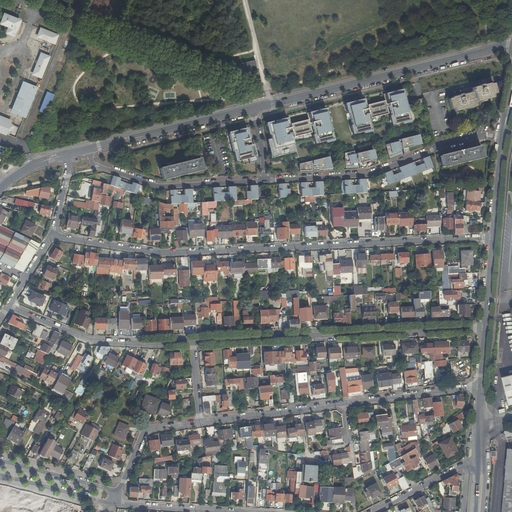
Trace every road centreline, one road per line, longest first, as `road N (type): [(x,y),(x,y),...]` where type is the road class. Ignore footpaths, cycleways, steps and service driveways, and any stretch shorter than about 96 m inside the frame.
road 1 (residential): [(51,235),(159,252),(487,236)]
road 2 (residential): [(193,342),(483,328)]
road 3 (residential): [(501,138),(444,144),(367,174),(264,180)]
road 4 (tertiary): [(468,55),(252,109)]
road 5 (residential): [(8,305),(90,341),(193,342)]
road 6 (residential): [(78,152),(163,185),(264,180)]
road 7 (tertiary): [(252,109),(78,152)]
road 8 (residential): [(344,402),(200,421)]
road 9 (residential): [(480,384),(344,402)]
road 10 (residential): [(200,421),(145,428),(117,491)]
road 11 (tertiary): [(109,502),(233,511)]
road 12 (residential): [(117,491),(0,461)]
